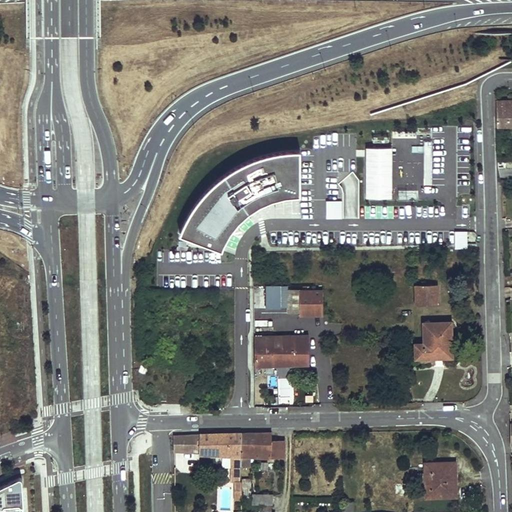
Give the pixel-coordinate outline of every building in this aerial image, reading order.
[(511,100),(497,101),(498,126),(511,126),(511,100)] [(364,146),(364,198),(391,198),(391,146),(364,146)] [(194,214),(181,240),(221,256),(230,239),(241,223),(264,208),(281,203),(299,201),(298,157),(253,166),(214,191),(194,214)] [(326,218),(341,218),(341,200),(326,201),(326,218)] [(467,231),(454,231),(454,249),(467,248),(467,231)] [(416,303),(437,304),(437,283),(415,284),(416,303)] [(281,285),(264,285),(264,308),(281,308),(281,285)] [(300,289),(287,289),(286,312),(300,312),(300,289)] [(300,315),(323,315),(322,289),(300,289),(300,312),(300,315)] [(416,358),(452,357),(451,322),(424,323),(424,343),(415,343),(416,358)] [(255,364),(309,363),(309,334),(255,336),(255,364)] [(209,434),(201,434),(200,453),(231,456),(232,482),(240,482),(240,465),(242,433),(209,434)] [(240,465),(246,465),(247,456),(284,458),(284,441),(272,441),(272,433),(242,433),(240,465)] [(177,435),(177,446),(188,446),(187,435),(177,435)] [(450,462),(425,463),(425,498),(456,497),(456,487),(451,488),(450,462)] [(19,478),(0,486),(0,511),(24,511),(22,479),(19,478)] [(253,493),(253,503),(272,505),(273,495),(253,493)] [(353,511),(354,503),(345,503),(345,511),(353,511)]
